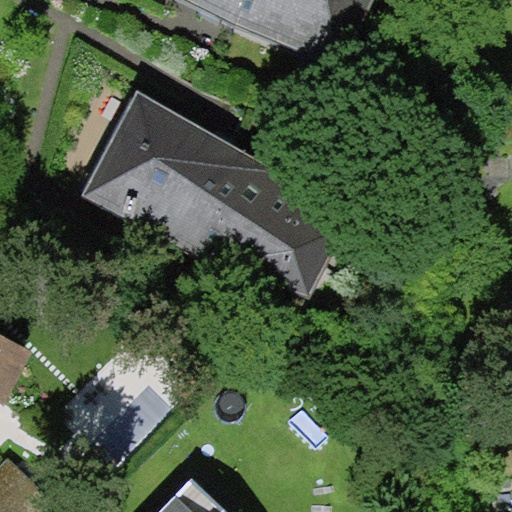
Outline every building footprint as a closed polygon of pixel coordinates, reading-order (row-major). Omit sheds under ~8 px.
[(340,68),(372,0),(184,0),(235,25),(340,68)] [(308,297),(345,229),(273,172),(137,94),(111,143),(83,197),(212,264),(308,297)] [(0,396),(24,351),(0,338),(0,396)] [(7,462),(0,470),(0,511),(51,511),(55,508),(7,462)] [(225,511),(192,480),(160,511),(225,511)]
